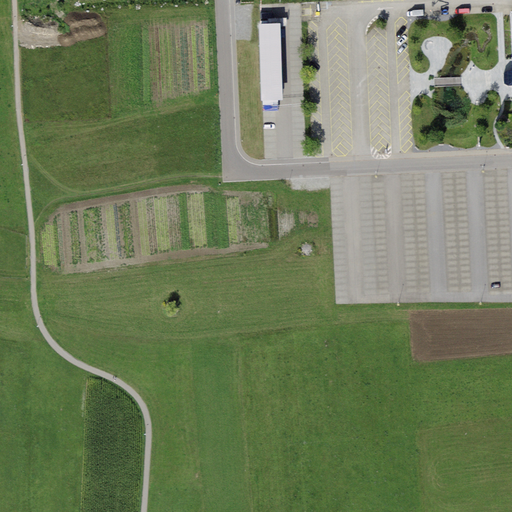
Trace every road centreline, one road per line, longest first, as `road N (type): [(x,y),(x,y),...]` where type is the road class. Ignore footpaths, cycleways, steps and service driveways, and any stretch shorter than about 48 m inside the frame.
road 1 (unclassified): [(145,511),(145,406),(129,389),(54,350),(38,320),(13,0)]
road 2 (residential): [(237,170),(511,160)]
road 3 (residential): [(237,170),(227,154),(222,0)]
